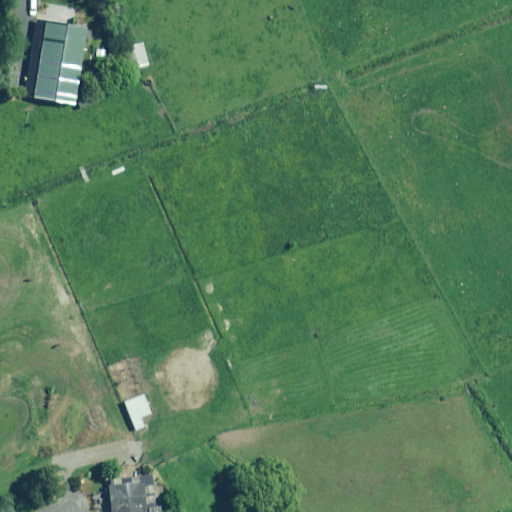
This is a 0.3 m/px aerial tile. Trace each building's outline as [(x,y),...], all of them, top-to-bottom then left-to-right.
[(86,30),(37,22),(25,97),(74,105),(86,30)] [(148,66),(142,44),(126,48),(132,70),(148,66)] [(107,51),(97,50),(95,63),(106,64),(107,51)] [(22,99),(5,97),(4,105),(21,106),(22,99)] [(161,511),(158,474),(110,479),(111,487),(108,487),(110,511),(161,511)]
